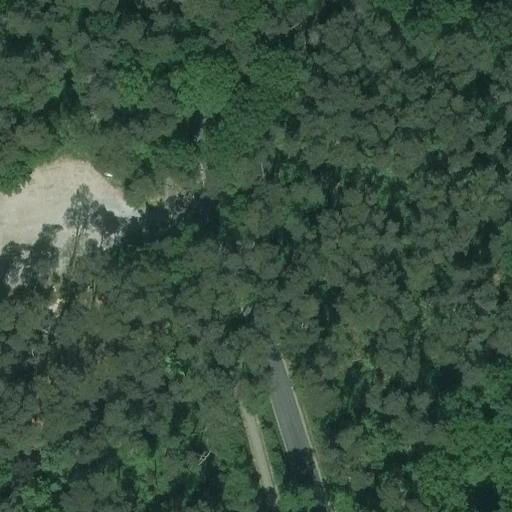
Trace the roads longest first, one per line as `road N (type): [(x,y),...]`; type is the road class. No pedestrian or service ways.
road 1 (tertiary): [(318,511),(224,221)]
road 2 (residential): [(224,221),(0,283)]
road 3 (tertiary): [(224,221),(169,0)]
